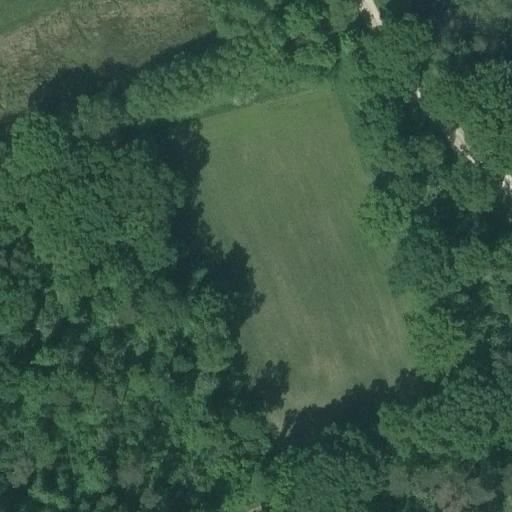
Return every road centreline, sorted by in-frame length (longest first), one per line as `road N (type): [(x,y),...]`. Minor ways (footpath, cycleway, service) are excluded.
road 1 (track): [(262,511),(511,404)]
road 2 (track): [(359,0),(388,67),(416,105),(511,194)]
